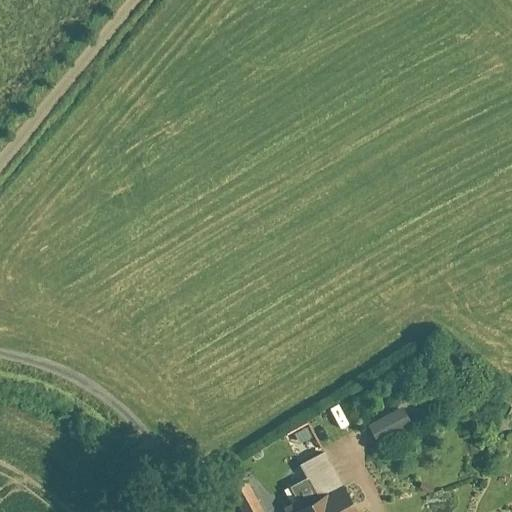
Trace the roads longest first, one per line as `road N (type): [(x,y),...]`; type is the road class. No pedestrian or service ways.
road 1 (residential): [(209,511),(144,430),(107,398),(68,374),(0,354)]
road 2 (residential): [(137,0),(0,167)]
